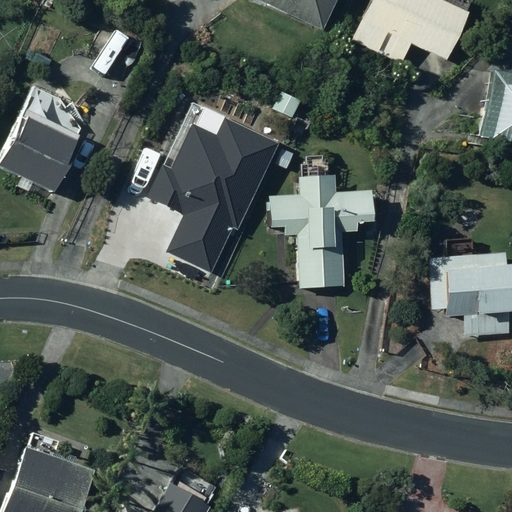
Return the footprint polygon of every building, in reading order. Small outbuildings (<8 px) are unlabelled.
[(248,0),(316,31),(329,0),(248,0)] [(438,0),(364,0),(346,40),(398,63),(407,43),(442,59),(464,11),(438,0)] [(26,50),(21,59),(43,70),(48,61),(26,50)] [(511,74),(485,70),(475,138),(511,143),(511,74)] [(0,144),(0,170),(16,177),(11,187),(22,193),(27,183),(49,193),(75,136),(16,109),(0,144)] [(157,199),(155,202),(218,239),(247,189),(211,168),(219,154),(182,132),(172,151),(163,146),(138,187),(157,199)] [(279,150),(273,164),(283,168),(289,154),(279,150)] [(302,177),(293,177),(294,195),(262,197),(264,228),(279,227),(280,236),(292,235),(296,289),(340,286),(337,232),(353,231),(352,223),(368,222),(366,190),(331,193),(330,175),(312,176),(311,168),(302,169),(302,177)] [(504,312),(506,312),(502,265),(500,265),(499,252),(423,258),(427,309),(439,309),(440,316),(459,315),(461,337),(505,333),(504,312)] [(72,466),(74,459),(49,450),(46,458),(17,448),(0,500),(0,511),(75,511),(88,471),(72,466)] [(131,511),(115,503),(110,511),(202,511),(205,507),(162,483),(146,511),(131,511)]
